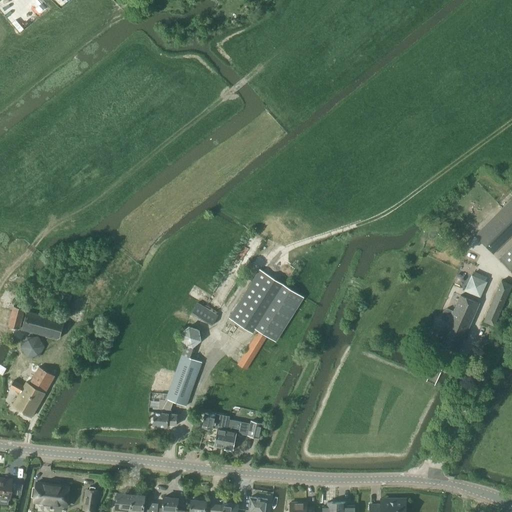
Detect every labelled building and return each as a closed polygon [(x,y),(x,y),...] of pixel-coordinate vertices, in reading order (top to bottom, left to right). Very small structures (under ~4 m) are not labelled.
[(511,199),(477,234),(495,252),(511,234),(511,199)] [(511,246),(501,257),(511,267),(511,246)] [(253,332),(257,325),(284,284),(260,270),(230,317),(253,332)] [(484,320),(494,325),(511,286),(511,284),(502,280),(484,320)] [(285,283),(284,284),(257,325),(278,338),(305,296),(285,283)] [(51,298),(71,304),(74,293),(54,287),(51,298)] [(435,325),(425,348),(439,355),(444,345),(459,352),(464,341),(480,303),(464,295),(462,294),(461,296),(455,308),(455,309),(450,322),(447,330),(435,325)] [(192,312),(212,325),(218,315),(198,302),(192,312)] [(8,326),(19,329),(24,309),(14,306),(8,326)] [(21,330),(56,339),(60,338),(65,321),(26,311),(21,330)] [(183,343),(193,347),(201,340),(200,330),(189,326),(181,333),(183,343)] [(238,364),(246,369),(267,336),(259,330),(238,364)] [(21,347),(28,358),(40,357),(45,347),(39,336),(27,337),(21,347)] [(186,405),(202,361),(181,354),(168,393),(163,393),(163,400),(159,400),(158,412),(154,412),(153,425),(168,426),(168,424),(176,424),(177,413),(171,413),(171,410),(170,409),(173,401),(186,405)] [(18,363),(16,366),(24,371),(20,379),(26,382),(26,381),(29,376),(32,378),(39,366),(33,363),(18,363)] [(26,382),(23,387),(13,381),(10,387),(20,392),(12,406),(31,417),(55,375),(39,366),(32,378),(29,376),(26,381),(26,382)] [(12,374),(20,379),(24,371),(16,366),(12,374)] [(205,413),(202,427),(217,430),(214,446),(224,448),(229,420),(230,416),(216,413),(215,415),(205,413)] [(229,420),(224,448),(233,450),(237,432),(248,435),(250,424),(241,422),(229,420)] [(250,424),(248,435),(260,438),(263,423),(251,420),(250,424)] [(0,504),(8,506),(11,481),(0,479),(0,504)] [(55,508),(62,509),(65,507),(65,505),(67,506),(70,486),(37,482),(35,502),(54,504),(54,506),(55,508)] [(84,509),(95,510),(98,490),(87,489),(84,509)] [(114,506),(113,511),(116,511),(131,511),(133,493),(117,492),(116,506),(114,506)] [(133,493),(131,511),(143,511),(144,511),(145,494),(133,493)] [(160,509),(159,511),(183,511),(185,510),(178,510),(179,498),(163,497),(162,509),(160,509)] [(265,511),(268,499),(250,497),(249,510),(244,509),(243,511),(265,511)] [(371,511),(406,511),(406,497),(396,498),(396,500),(381,501),(381,503),(371,504),(371,511)] [(205,511),(207,501),(191,500),(190,511),(192,511),(205,511)] [(314,511),(314,506),(307,506),(307,501),(290,501),(290,511),(289,511),(314,511)] [(328,505),(323,505),(322,511),(337,511),(337,501),(328,501),(328,505)] [(346,501),(337,501),(337,511),(355,511),(355,504),(346,505),(346,501)]
